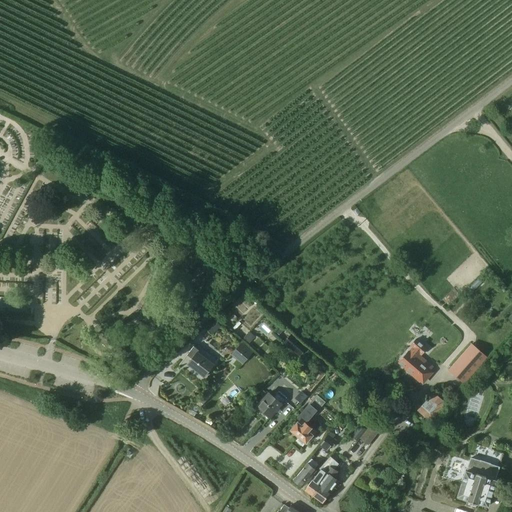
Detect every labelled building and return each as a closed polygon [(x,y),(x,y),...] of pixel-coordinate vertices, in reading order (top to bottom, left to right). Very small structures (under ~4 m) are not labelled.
[(251,332),(245,337),(250,341),(255,337),(251,332)] [(290,336),(285,342),(300,355),(306,349),(290,336)] [(408,351),(399,363),(412,375),(420,382),(433,367),(422,358),(419,355),(421,354),(421,355),(427,348),(416,339),(411,346),(412,347),(413,347),(409,352),(408,351)] [(230,355),(242,365),(253,352),(241,342),(230,355)] [(471,343),(448,370),(464,384),(487,358),(471,343)] [(194,347),(187,355),(192,359),(188,364),(204,377),(213,365),(216,360),(200,348),(198,350),(194,347)] [(269,392),(257,407),(270,418),(282,404),(287,398),(279,391),(274,397),(269,392)] [(433,392),(417,411),(430,422),(447,404),(433,392)] [(324,402),(316,396),(309,405),(317,411),(324,402)] [(305,443),(315,432),(311,428),(306,424),(305,423),(311,416),(304,411),(298,417),(301,419),(291,431),(300,438),(297,441),(302,445),(305,442),(305,443)] [(351,436),(356,441),(366,429),(360,425),(351,436)] [(368,445),(379,432),(371,425),(360,438),(368,445)] [(330,432),(320,446),(327,451),(330,446),(332,448),(337,441),(333,438),(335,435),(330,432)] [(305,490),(313,496),(325,478),(323,477),(328,471),(330,472),(333,469),(334,469),(339,464),(330,457),(320,468),(322,470),(316,478),(315,477),(313,479),(305,490)] [(466,471),(457,496),(467,500),(467,501),(477,504),(478,503),(488,506),(496,480),(495,480),(499,467),(471,457),(467,471),(466,471)] [(307,463),(293,480),(302,487),(316,471),(314,469),(318,464),(311,459),(307,463)] [(325,478),(313,496),(323,502),(334,487),(331,485),(339,473),(334,469),(333,469),(330,472),(328,471),(323,477),(325,478)]
